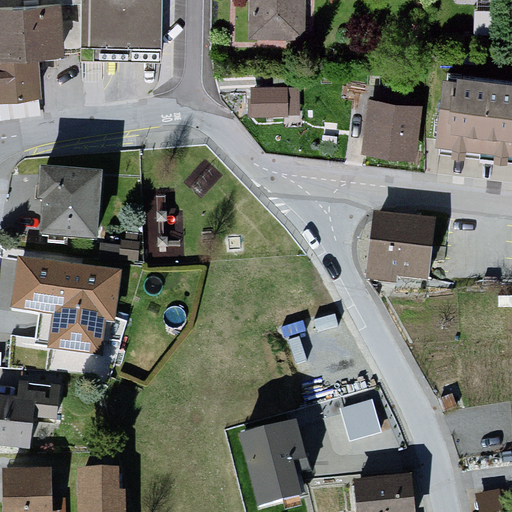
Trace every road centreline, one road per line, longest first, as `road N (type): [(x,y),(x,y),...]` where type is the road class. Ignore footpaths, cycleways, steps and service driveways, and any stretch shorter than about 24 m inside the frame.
road 1 (residential): [(280,182),(319,220),(421,413),(452,511)]
road 2 (residential): [(511,210),(280,182)]
road 3 (residential): [(186,119),(0,145)]
